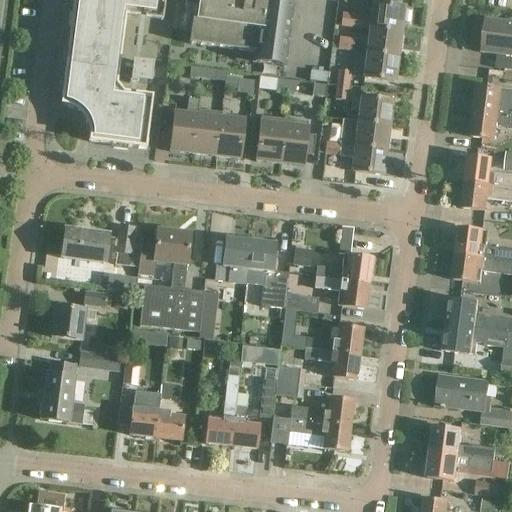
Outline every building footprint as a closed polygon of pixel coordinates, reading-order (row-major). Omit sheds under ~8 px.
[(73,0),(60,106),(63,107),(65,107),(68,108),(71,110),(73,111),(75,113),(78,114),(83,110),(91,120),(85,124),(86,127),(87,130),(88,133),(89,136),(89,139),(89,143),(145,150),(151,105),(117,100),(108,87),(113,47),(118,6),(129,7),(127,18),(145,20),(146,12),(163,14),(164,0),(73,0)] [(184,0),(183,9),(195,10),(194,17),(192,17),(189,45),(253,53),(252,64),(285,68),(294,0),(184,0)] [(370,32),(370,30),(400,34),(402,23),(406,24),(407,12),(403,11),(403,9),(389,7),(389,0),(374,0),(374,5),(373,5),(372,19),(342,15),(340,28),(370,32)] [(511,24),(486,21),(482,54),(506,57),(504,71),(511,72),(511,24)] [(367,54),(397,58),(400,34),(370,30),(370,32),(367,54)] [(354,40),(340,38),(338,51),(353,53),(354,40)] [(367,54),(364,79),(394,83),(397,58),(367,54)] [(131,64),(129,84),(149,86),(152,67),(131,64)] [(191,69),(190,78),(202,80),(204,71),(191,69)] [(204,71),(202,80),(215,82),(217,73),(204,71)] [(338,71),(336,86),(349,88),(351,73),(338,71)] [(310,72),(309,82),(325,84),(326,74),(310,72)] [(259,78),(258,90),(277,92),(278,81),(259,78)] [(224,83),(224,88),(237,90),(239,81),(225,79),(224,83)] [(278,81),(277,92),(295,94),(297,83),(278,81)] [(314,85),(312,97),(324,99),(325,87),(314,85)] [(347,102),(349,88),(336,86),(336,87),(335,100),(347,102)] [(478,88),(474,113),(511,118),(511,107),(511,105),(499,103),(501,91),(478,88)] [(392,103),(372,100),(362,99),(362,101),(352,99),(350,112),(360,113),(359,122),(389,126),(392,103)] [(173,112),(168,154),(192,157),(197,115),(173,112)] [(197,115),(192,157),(216,160),(221,118),(221,114),(197,112),(197,115)] [(511,118),(474,113),(471,139),(494,142),(496,127),(511,129),(511,118)] [(221,118),(216,160),(240,163),(245,121),(221,118)] [(260,118),(254,165),(278,167),(284,121),(260,118)] [(357,134),(356,146),(385,150),(389,126),(359,122),(329,118),(328,121),(323,120),(320,141),(326,142),(327,130),(357,134)] [(284,121),(278,167),(303,170),(304,156),(313,157),(315,137),(307,136),(308,124),(284,121)] [(326,143),(326,144),(324,156),(354,159),(352,173),(382,177),(385,150),(356,146),(326,143)] [(469,159),(465,185),(511,190),(511,177),(489,174),(491,162),(469,159)] [(511,190),(465,185),(462,210),(484,213),(486,200),(511,203),(511,190)] [(115,266),(138,269),(140,248),(132,247),(134,230),(120,229),(115,266)] [(456,256),(509,264),(511,263),(511,252),(497,250),(486,249),(488,235),(459,231),(456,256)] [(61,259),(103,265),(107,237),(65,232),(61,259)] [(172,265),(169,290),(183,291),(190,235),(157,232),(155,248),(141,246),(140,248),(138,269),(137,278),(154,280),(156,263),(172,265)] [(247,271),(250,242),(225,239),(222,267),(216,266),(214,282),(228,284),(230,269),(247,271)] [(265,273),(260,308),(284,311),(286,297),(288,275),(272,273),(275,245),(250,242),(247,271),(265,273)] [(311,252),(294,251),(292,267),(310,268),(311,252)] [(511,263),(509,264),(456,256),(453,282),(480,285),(481,273),(511,277),(511,263)] [(341,271),(317,268),(315,279),(368,286),(371,260),(343,257),(341,271)] [(335,307),(345,309),(365,311),(368,286),(315,279),(314,290),(337,293),(335,307)] [(183,297),(183,291),(169,290),(143,287),(138,328),(198,335),(199,335),(201,313),(203,294),(202,294),(201,299),(183,297)] [(51,339),(71,341),(80,343),(83,321),(94,323),(96,308),(105,309),(107,297),(85,294),(83,307),(85,307),(84,312),(55,308),(51,339)] [(129,299),(115,297),(113,310),(127,312),(129,299)] [(286,297),(284,311),(316,315),(318,301),(286,297)] [(450,302),(447,328),(509,336),(511,336),(511,321),(471,317),(472,305),(450,302)] [(213,315),(201,313),(199,335),(198,335),(197,340),(210,342),(211,335),(213,315)] [(319,316),(318,328),(331,329),(332,318),(319,316)] [(308,339),(306,350),(359,357),(362,331),(339,328),(337,342),(332,341),(332,342),(308,339)] [(443,353),(476,357),(477,345),(485,346),(485,348),(508,350),(509,336),(447,328),(443,353)] [(130,333),(129,343),(138,344),(139,334),(130,333)] [(169,338),(168,352),(181,353),(182,339),(169,338)] [(240,364),(253,365),(255,350),(241,349),(240,364)] [(355,382),(359,357),(306,350),(304,361),(334,365),(332,379),(355,382)] [(79,369),(119,374),(120,359),(119,359),(107,358),(81,355),(79,369)] [(230,448),(236,395),(238,378),(237,378),(239,361),(229,360),(223,418),(208,417),(207,425),(205,445),(230,448)] [(501,375),(511,376),(511,362),(502,361),(501,375)] [(75,368),(70,367),(50,364),(49,377),(46,376),(41,421),(80,425),(82,407),(70,406),(75,368)] [(277,383),(303,386),(305,373),(278,370),(277,383)] [(490,428),(510,431),(511,431),(511,414),(491,412),(492,400),(485,399),(487,384),(440,378),(436,408),(441,409),(441,410),(445,411),(445,409),(492,415),(490,428)] [(263,381),(259,418),(270,419),(274,383),(263,381)] [(301,401),(303,386),(277,383),(275,398),(301,401)] [(160,401),(171,403),(172,388),(161,387),(160,401)] [(236,395),(230,448),(256,451),(259,423),(245,421),(248,397),(236,395)] [(291,408),(289,421),(349,428),(353,403),(330,400),(328,413),(291,408)] [(129,437),(155,440),(158,411),(133,408),(132,417),(129,437)] [(158,411),(155,440),(180,443),(183,423),(183,418),(169,417),(169,413),(158,411)] [(346,454),(349,428),(289,421),(289,422),(273,419),(272,425),(270,445),(287,447),(289,434),(324,438),(323,451),(346,454)] [(434,429),(430,455),(493,463),(494,452),(460,447),(462,433),(434,429)] [(493,463),(430,455),(427,480),(451,483),(453,469),(483,473),(492,474),(493,463)] [(502,499),(503,487),(477,484),(476,496),(502,499)] [(76,495),(74,507),(86,508),(87,497),(76,495)] [(61,511),(63,501),(41,497),(39,510),(29,508),(28,511),(61,511)] [(501,511),(503,502),(482,499),(480,511),(501,511)] [(424,501),(422,511),(446,511),(448,504),(424,501)]
